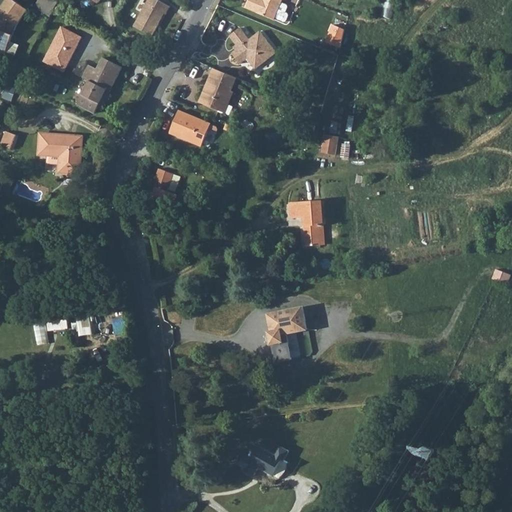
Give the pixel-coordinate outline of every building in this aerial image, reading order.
[(28,12),(15,2),(12,0),(8,0),(0,11),(0,49),(1,50),(5,43),(9,45),(17,27),(28,12)] [(59,4),(51,0),(39,0),(38,3),(54,12),(59,4)] [(154,0),(150,0),(131,26),(148,39),(163,18),(164,19),(170,11),(154,0)] [(282,0),(248,0),(245,9),(273,21),(274,19),(281,4),(282,0)] [(387,0),(383,15),(391,17),(395,0),(387,0)] [(38,3),(35,9),(51,18),(54,12),(38,3)] [(281,4),(274,19),(283,23),(285,22),(288,16),(287,14),(285,13),(287,8),(286,6),(281,4)] [(330,32),(342,37),(344,29),(332,25),(330,32)] [(238,27),(227,36),(234,44),(236,47),(232,49),(229,52),(237,62),(244,56),(253,68),(272,53),(257,32),(247,40),(238,27)] [(66,73),(85,39),(65,28),(46,62),(66,73)] [(326,42),(340,48),(342,37),(330,32),(326,42)] [(1,50),(0,49),(0,54),(13,60),(18,48),(9,45),(5,43),(1,50)] [(86,78),(92,82),(79,104),(96,114),(102,104),(108,91),(112,93),(125,69),(106,59),(100,70),(93,66),(86,78)] [(235,77),(212,67),(206,83),(207,83),(205,87),(204,87),(198,100),(218,109),(221,101),(226,104),(232,90),(230,89),(235,77)] [(112,93),(108,91),(102,104),(105,105),(112,93)] [(226,112),(231,114),(242,93),(237,91),(226,112)] [(221,101),(218,109),(223,111),(226,104),(221,101)] [(210,123),(177,110),(168,132),(200,145),(210,123)] [(16,133),(7,130),(2,143),(11,147),(16,133)] [(82,139),(40,135),(37,161),(59,163),(57,180),(79,182),(82,139)] [(316,154),(330,156),(333,138),(319,136),(316,154)] [(351,146),(342,144),(340,158),(349,160),(351,146)] [(175,175),(160,169),(153,186),(157,188),(168,192),(169,190),(174,176),(175,175)] [(169,190),(174,193),(179,178),(174,176),(169,190)] [(168,192),(157,188),(153,198),(172,205),(176,195),(168,192)] [(321,202),(291,205),(292,219),(304,218),(307,246),(322,245),(321,226),(323,226),(321,202)] [(507,276),(491,270),(488,279),(503,285),(507,276)] [(269,331),(268,332),(271,346),(284,344),(283,337),(304,333),(309,331),(304,306),(266,314),(269,331)] [(92,311),(78,313),(81,335),(96,333),(92,311)] [(35,323),(39,343),(50,340),(46,321),(35,323)] [(238,465),(243,468),(242,471),(251,476),(256,468),(271,477),(272,475),(276,468),(280,461),(281,461),(286,453),(277,448),(272,456),(255,446),(248,457),(244,454),(243,454),(242,454),(241,454),(240,454),(239,454),(238,455),(237,456),(236,457),(236,458),(236,460),(236,461),(236,462),(237,463),(237,464),(238,465)] [(286,464),(281,461),(280,461),(276,468),(272,475),(277,479),(283,472),(286,464)]
